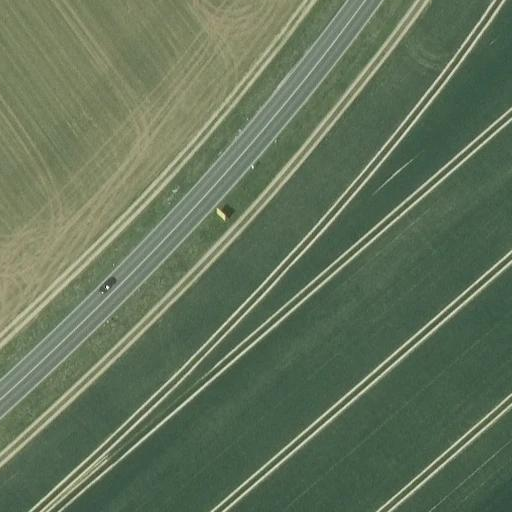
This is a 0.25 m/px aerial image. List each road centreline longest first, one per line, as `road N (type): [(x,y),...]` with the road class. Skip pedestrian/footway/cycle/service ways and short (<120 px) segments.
road 1 (track): [(0,491),(77,421),(422,0)]
road 2 (primary): [(365,0),(216,185),(0,406)]
road 3 (track): [(0,372),(308,0)]
